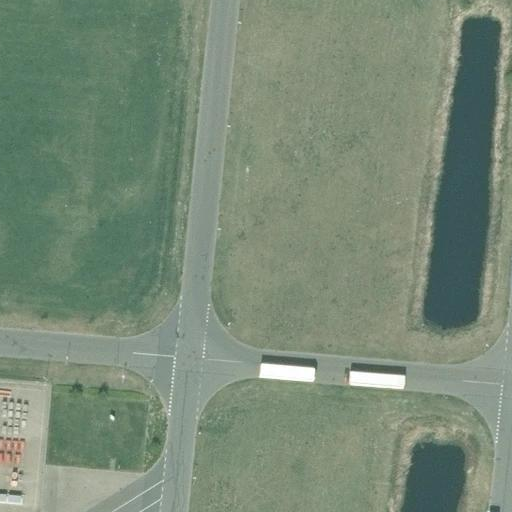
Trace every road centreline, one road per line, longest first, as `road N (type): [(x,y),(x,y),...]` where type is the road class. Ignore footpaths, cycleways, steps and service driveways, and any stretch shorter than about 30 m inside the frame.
road 1 (unclassified): [(226,0),(191,357)]
road 2 (unclassified): [(511,384),(191,357)]
road 3 (unclassified): [(191,357),(0,341)]
road 4 (unclassified): [(191,357),(177,511)]
